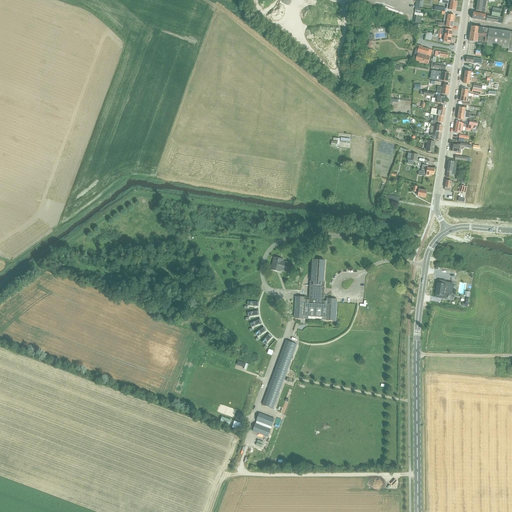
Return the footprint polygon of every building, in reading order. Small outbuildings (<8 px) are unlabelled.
[(449,10),(455,11),(457,2),(444,0),(443,0),(443,3),(448,4),(447,9),(449,10)] [(484,0),(477,0),(476,11),(484,12),(486,0),(484,0)] [(421,9),(416,8),(415,16),(424,17),(425,14),(421,14),(421,9)] [(442,12),(442,15),(444,15),(444,20),(454,22),(455,16),(448,15),(448,13),(445,12),(442,12)] [(473,13),(472,18),(473,19),(472,19),(485,21),(501,24),(502,17),(500,17),(492,16),(487,15),(474,12),(474,13),(473,13)] [(511,32),(472,26),(472,28),(472,29),(471,35),(470,42),(471,42),(477,43),(477,44),(508,48),(508,51),(511,51),(511,32)] [(439,31),(438,35),(442,35),(444,36),(452,37),(452,31),(441,29),(440,32),(439,31)] [(367,39),(365,48),(371,49),(373,40),(367,39)] [(417,45),(415,53),(418,54),(416,61),(428,65),(430,58),(428,57),(429,56),(431,56),(432,50),(422,48),(422,47),(420,46),(417,45)] [(464,77),(476,79),(477,76),(472,75),(471,75),(471,72),(465,71),(464,77)] [(436,72),(434,80),(438,81),(448,82),(449,73),(440,72),(436,72)] [(444,84),(443,88),(438,87),(437,93),(448,95),(450,85),(444,84)] [(461,95),(472,97),(477,98),(478,96),(474,95),(474,94),(469,94),(469,93),(468,93),(468,90),(462,89),(461,95)] [(472,97),(461,95),(461,101),(463,102),(463,105),(467,105),(469,106),(470,102),(467,102),(467,99),(472,100),(472,97)] [(435,115),(444,116),(446,108),(439,107),(439,110),(437,109),(432,109),(431,114),(435,115)] [(444,116),(435,115),(434,121),(431,120),(430,123),(440,124),(441,122),(443,123),(444,116)] [(456,122),(455,132),(456,132),(456,133),(459,133),(460,133),(460,130),(462,130),(463,127),(466,127),(466,130),(470,130),(470,129),(473,129),(473,126),(469,125),(460,123),(456,122)] [(434,136),(433,139),(441,140),(443,126),(437,125),(434,125),(433,133),(431,133),(430,136),(434,136)] [(428,141),(426,152),(434,153),(436,142),(428,141)] [(454,145),(453,152),(460,153),(461,149),(463,149),(463,147),(471,148),(472,145),(461,144),(460,145),(457,145),(457,146),(454,145)] [(457,162),(449,161),(447,177),(454,178),(455,175),(456,175),(457,167),(456,167),(457,162)] [(435,169),(427,168),(428,166),(423,165),(422,171),(419,171),(419,175),(429,177),(430,175),(434,175),(435,169)] [(418,197),(426,198),(427,192),(417,190),(417,187),(414,187),(413,192),(418,193),(418,197)] [(274,257),(272,268),(271,270),(280,273),(281,270),(291,273),(293,264),(280,261),(280,259),(274,257)] [(312,260),(311,281),(310,281),(309,301),(305,301),(306,298),(296,297),(295,318),(308,319),(308,316),(322,317),(322,320),(336,321),(337,300),(327,299),(327,302),(324,302),(325,282),(324,282),(325,261),(312,260)] [(449,270),(448,277),(460,279),(461,272),(449,270)] [(446,299),(447,294),(451,295),(453,284),(447,283),(440,281),(439,284),(437,284),(435,295),(436,295),(436,297),(446,299)] [(255,321),(250,323),(250,324),(251,326),(252,327),(253,327),(256,325),(260,324),(262,323),(260,320),(260,319),(255,321)] [(259,330),(255,334),(256,335),(257,337),(261,335),(265,332),(266,331),(264,328),(264,327),(259,330)] [(265,338),(262,342),(264,344),(265,345),(268,342),(272,337),(269,334),(265,338)] [(297,345),(287,341),(263,405),(273,409),(297,345)] [(274,419),(259,413),(256,421),(271,426),(274,419)] [(255,424),(252,431),(268,437),(270,429),(255,424)]
